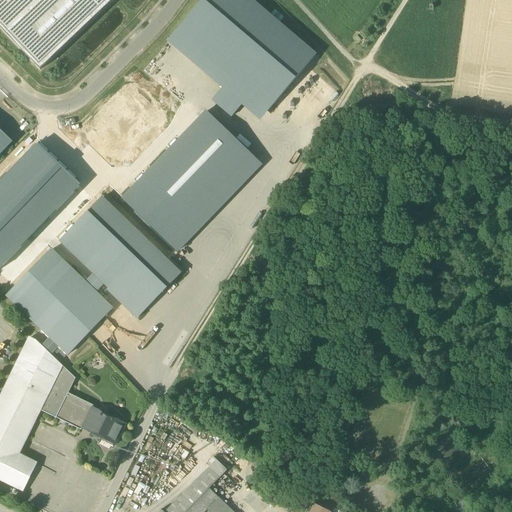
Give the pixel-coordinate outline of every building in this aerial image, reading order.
[(0,0),(0,27),(40,70),(113,0),(0,0)] [(315,56),(248,0),(204,0),(176,33),(268,111),(315,56)] [(248,0),(315,56),(316,55),(251,0),(248,0)] [(268,111),(176,33),(168,42),(223,89),(213,101),(231,117),(241,105),(260,120),(268,111)] [(203,105),(216,116),(220,112),(207,101),(203,105)] [(122,199),(169,244),(253,157),(206,112),(122,199)] [(0,130),(0,154),(12,142),(0,130)] [(35,143),(0,178),(0,266),(79,185),(35,143)] [(253,157),(169,244),(177,252),(261,165),(253,157)] [(7,297),(68,355),(113,309),(95,293),(104,284),(109,289),(108,291),(137,319),(180,274),(102,198),(60,242),(94,275),(86,284),(52,250),(7,297)] [(165,257),(170,251),(129,214),(124,219),(165,257)] [(56,419),(56,418),(68,394),(76,379),(36,341),(30,338),(13,374),(49,392),(40,411),(56,419)] [(18,455),(40,411),(49,392),(13,374),(0,399),(0,480),(22,491),(36,464),(18,455)] [(81,431),(82,428),(84,424),(90,412),(92,408),(93,406),(68,394),(56,418),(60,420),(66,423),(81,431)] [(90,412),(101,418),(102,415),(103,415),(104,414),(92,408),(90,412)] [(85,424),(95,429),(101,418),(90,412),(84,424),(85,424)] [(101,437),(115,444),(120,433),(118,431),(122,424),(103,415),(102,415),(101,418),(95,429),(93,434),(101,437)] [(85,424),(83,428),(93,434),(95,429),(85,424)] [(171,431),(162,448),(173,454),(182,437),(171,431)] [(115,444),(101,437),(99,440),(113,447),(115,444)] [(210,468),(220,478),(227,471),(213,458),(206,465),(209,469),(210,468)] [(209,469),(173,506),(178,511),(186,511),(198,501),(209,489),(220,478),(210,468),(209,469)] [(208,511),(232,511),(209,489),(198,501),(207,510),(208,511)] [(204,511),(207,510),(198,501),(186,511),(204,511)]
